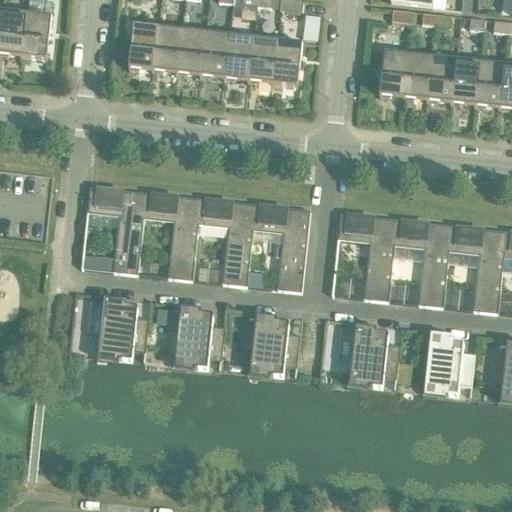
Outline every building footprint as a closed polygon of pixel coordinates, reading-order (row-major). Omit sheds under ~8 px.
[(243,0),(243,9),(257,10),(258,0),(243,0)] [(265,0),(258,0),(257,10),(272,12),(273,1),(265,0)] [(433,0),(391,0),(391,8),(432,12),(433,0)] [(487,0),(478,0),(478,9),(487,10),(487,0)] [(303,4),(281,2),(279,14),(281,15),(302,17),(303,4)] [(463,2),(462,15),(471,16),(472,3),(463,2)] [(0,45),(0,60),(22,63),(27,17),(3,14),(0,45)] [(415,16),(393,14),(391,27),(412,29),(414,29),(415,16)] [(27,17),(22,63),(47,66),(47,62),(52,20),(27,17)] [(422,28),(436,30),(437,19),(423,17),(422,28)] [(437,19),(436,30),(451,32),(452,20),(437,19)] [(485,24),(470,22),(469,33),(484,35),(485,24)] [(493,36),(508,38),(509,26),(494,25),(493,36)] [(129,74),(153,77),(158,31),(134,28),(129,74)] [(153,77),(177,80),(182,34),(158,31),(153,77)] [(177,80),(201,82),(206,36),(182,34),(177,80)] [(201,82),(225,85),(230,39),(206,36),(201,82)] [(225,85),(249,87),(254,41),(230,39),(225,85)] [(249,87),(273,90),(278,44),(254,41),(249,87)] [(278,44),(273,90),(297,93),(302,47),(278,44)] [(379,102),(404,104),(409,58),(384,56),(379,102)] [(404,104),(428,107),(433,61),(409,58),(404,104)] [(428,107),(452,109),(457,63),(433,61),(428,107)] [(452,109),(476,112),(481,66),(457,63),(452,109)] [(476,112),(499,115),(504,68),(481,66),(476,112)] [(499,115),(511,115),(511,69),(504,68),(499,115)] [(138,279),(144,223),(143,223),(146,198),(145,198),(145,202),(133,201),(134,197),(90,192),(88,217),(119,221),(113,277),(138,279)] [(192,285),(199,229),(198,229),(200,204),(199,208),(188,207),(188,202),(146,198),(143,223),(144,223),(174,226),(168,283),(192,285)] [(247,291),(253,235),(252,235),(255,210),(255,209),(254,214),(243,213),(243,208),(200,204),(198,229),(199,229),(229,232),(223,288),(247,291)] [(252,235),(253,235),(283,238),(277,294),(301,297),(310,216),(309,215),(309,220),(297,218),(298,214),(255,210),(252,235)] [(338,244),(339,244),(370,248),(364,304),(388,306),(394,250),(396,225),(395,229),(384,228),(384,224),(341,219),(338,244)] [(443,312),(449,256),(448,256),(451,231),(450,231),(450,235),(439,234),(439,229),(396,225),(394,250),(425,253),(418,310),(443,312)] [(497,318),(504,262),(503,262),(505,237),(505,241),(493,240),(494,235),(451,231),(448,256),(449,256),(479,259),(473,316),(497,318)] [(503,262),(504,262),(511,262),(511,237),(505,237),(503,262)] [(105,303),(105,306),(99,362),(122,364),(132,365),(133,356),(145,357),(148,333),(136,332),(138,314),(138,312),(137,311),(136,310),(134,309),(125,308),(125,305),(105,303)] [(221,365),(224,341),(211,340),(213,322),(213,320),(213,319),(212,318),(211,318),(210,318),(201,317),(201,313),(181,311),(174,370),(198,372),(208,373),(209,364),(221,365)] [(256,319),(250,378),(273,380),(273,381),(283,382),(284,372),(297,374),(299,349),(287,348),(289,330),(289,329),(289,328),(288,327),(287,326),(286,326),(285,326),(276,325),(277,322),(256,319)] [(356,330),(355,333),(349,389),(373,391),(383,392),(384,383),(396,384),(396,381),(397,373),(399,360),(386,359),(388,341),(388,340),(388,339),(387,338),(386,337),(385,336),(376,335),(376,332),(356,330)] [(431,338),(425,393),(425,397),(448,399),(458,400),(459,391),(472,392),(474,368),(462,367),(464,349),(464,348),(463,347),(463,346),(462,345),(461,344),(451,343),(451,340),(431,338)] [(511,346),(507,346),(500,405),(511,406),(511,346)] [(397,373),(396,381),(396,384),(396,385),(409,387),(410,383),(411,374),(397,373)]
